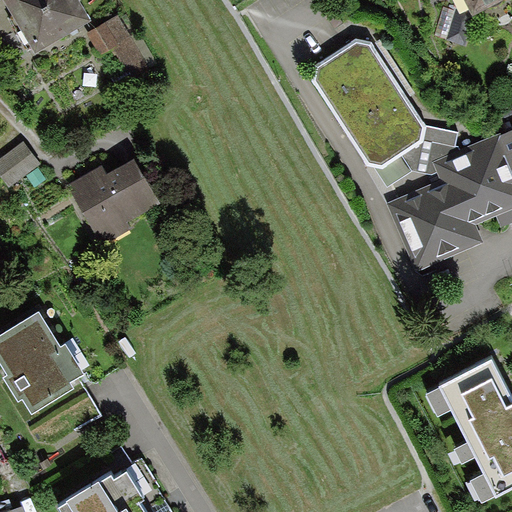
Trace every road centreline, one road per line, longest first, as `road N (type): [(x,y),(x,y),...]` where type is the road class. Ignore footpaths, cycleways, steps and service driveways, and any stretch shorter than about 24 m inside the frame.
road 1 (residential): [(202,511),(117,374)]
road 2 (track): [(112,138),(60,162),(0,104)]
